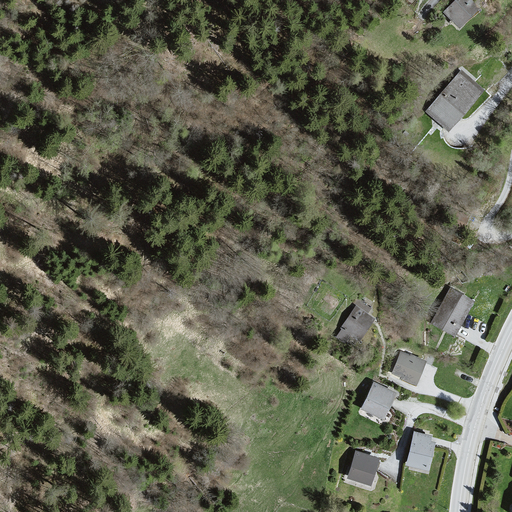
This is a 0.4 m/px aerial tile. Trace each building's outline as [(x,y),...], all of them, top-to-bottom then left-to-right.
[(487,9),(473,0),(459,0),(445,17),(466,34),(487,9)] [(465,74),(431,114),(461,140),(494,96),(465,74)] [(448,350),(469,306),(443,292),(422,337),(448,350)] [(390,317),(362,303),(345,332),(372,348),(390,317)] [(431,364),(404,353),(394,373),(420,387),(431,364)] [(400,394),(376,385),(364,410),(388,424),(400,394)] [(437,433),(412,431),(407,471),(433,475),(437,433)] [(388,457),(355,451),(342,484),(375,496),(388,457)]
